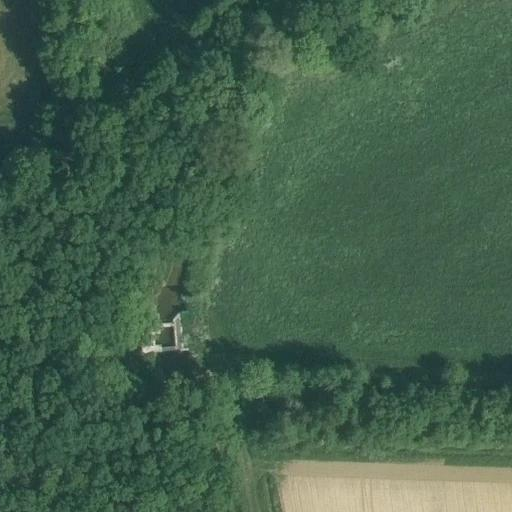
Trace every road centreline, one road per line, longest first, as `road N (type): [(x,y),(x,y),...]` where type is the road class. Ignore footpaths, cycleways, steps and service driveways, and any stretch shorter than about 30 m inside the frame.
road 1 (track): [(234,511),(198,351)]
road 2 (track): [(0,355),(148,356)]
